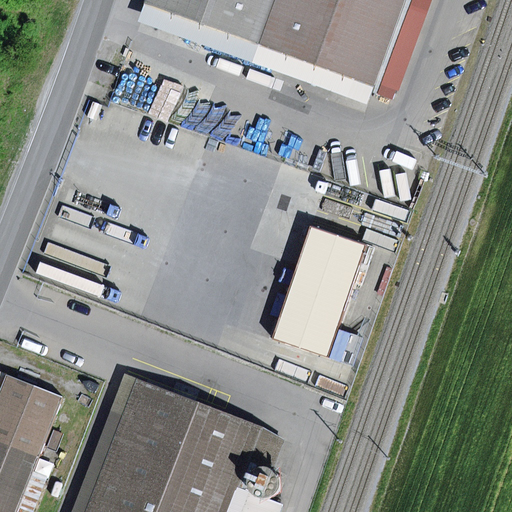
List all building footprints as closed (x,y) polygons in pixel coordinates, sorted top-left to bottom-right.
[(406,0),(146,0),(145,3),(376,84),(406,0)] [(376,84),(145,3),(138,24),(369,105),(376,84)] [(365,246),(312,227),(272,339),(325,358),(365,246)] [(0,394),(8,373),(0,369),(0,394)] [(0,511),(19,511),(66,400),(12,377),(0,405),(0,511)] [(88,511),(139,383),(124,377),(71,511),(88,511)] [(258,429),(139,383),(88,511),(225,511),(235,488),(258,429)] [(251,489),(255,493),(260,496),(265,496),(271,495),(275,492),(278,488),(280,483),(280,478),(278,473),(275,469),(271,466),(267,465),(262,465),(257,466),(253,469),(250,474),(249,479),(249,485),(251,489)] [(235,488),(225,511),(280,511),(283,506),(235,488)]
